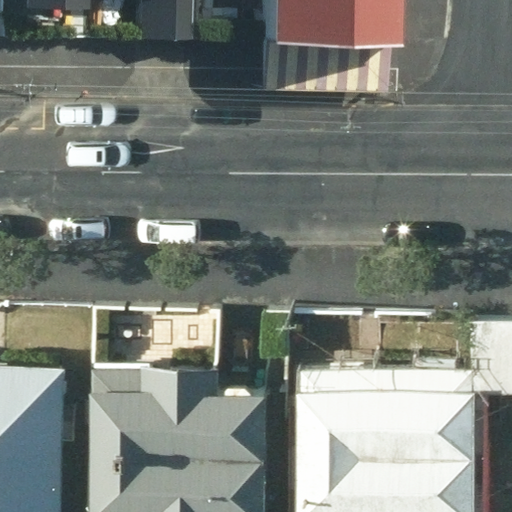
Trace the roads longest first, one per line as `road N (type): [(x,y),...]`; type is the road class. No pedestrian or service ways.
road 1 (tertiary): [(508,174),(0,170)]
road 2 (residential): [(507,0),(508,174)]
